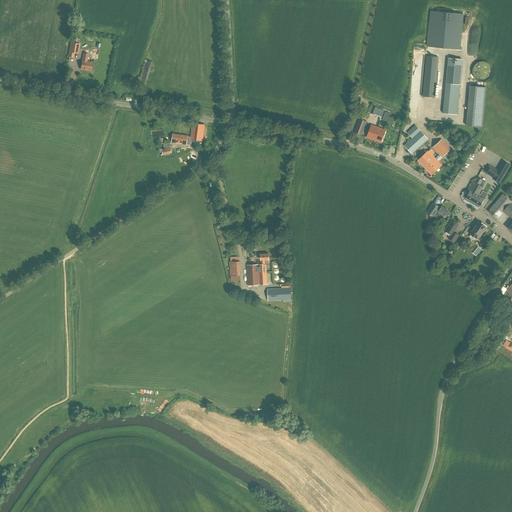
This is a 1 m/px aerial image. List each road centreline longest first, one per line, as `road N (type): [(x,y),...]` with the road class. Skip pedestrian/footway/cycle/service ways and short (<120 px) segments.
road 1 (secondary): [(511,238),(378,154),(229,123)]
road 2 (unclassified): [(0,299),(206,163),(229,123)]
road 3 (unclassified): [(511,268),(448,375),(414,511)]
road 4 (track): [(256,298),(289,315),(280,405),(229,410),(186,391),(151,396)]
road 5 (secondary): [(229,123),(0,82)]
road 6 (tertiary): [(229,123),(226,0)]
